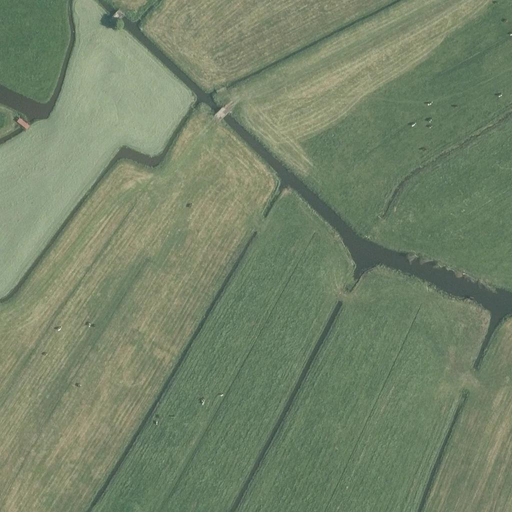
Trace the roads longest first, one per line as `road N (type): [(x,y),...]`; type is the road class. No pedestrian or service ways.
road 1 (track): [(167,185),(250,219),(480,389),(511,378)]
road 2 (track): [(459,0),(227,108),(167,185)]
road 3 (track): [(0,373),(142,212)]
